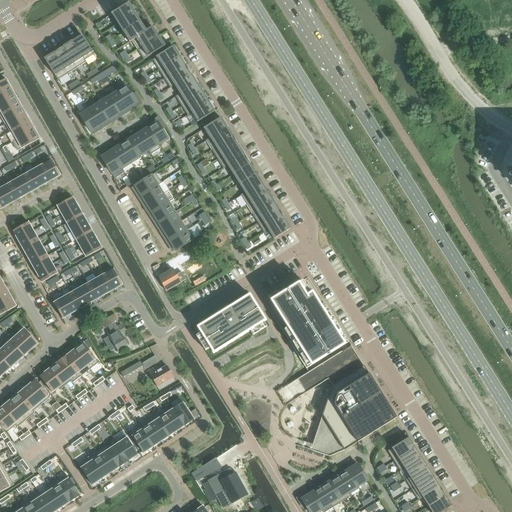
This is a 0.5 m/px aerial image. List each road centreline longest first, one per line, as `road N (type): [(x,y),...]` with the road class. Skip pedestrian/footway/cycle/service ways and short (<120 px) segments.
road 1 (primary): [(250,0),(511,414)]
road 2 (primary): [(511,347),(292,0)]
road 3 (residential): [(307,242),(475,508)]
road 4 (residential): [(171,0),(310,226),(307,242)]
road 5 (residential): [(129,298),(0,57)]
road 6 (residential): [(28,36),(27,54),(145,264)]
road 7 (residential): [(307,242),(180,322)]
